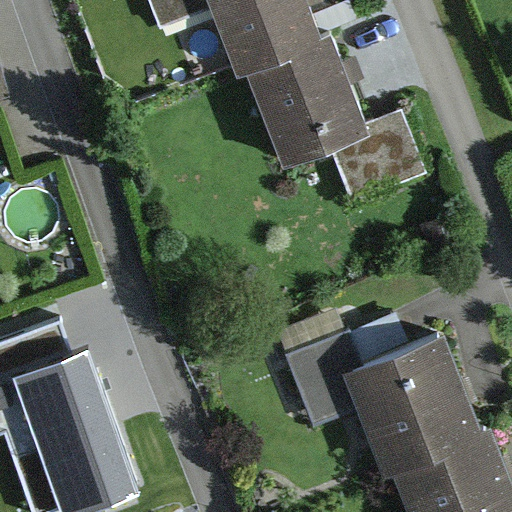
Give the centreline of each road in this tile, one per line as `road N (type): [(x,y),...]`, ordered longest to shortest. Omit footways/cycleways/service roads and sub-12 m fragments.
road 1 (residential): [(44,0),(224,511)]
road 2 (residential): [(511,255),(413,0)]
